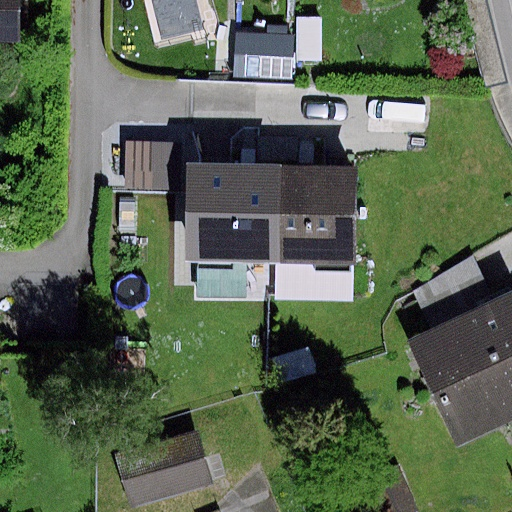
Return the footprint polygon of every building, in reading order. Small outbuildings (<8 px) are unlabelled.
[(0,0),(0,41),(16,41),(15,0),(0,0)] [(485,0),(460,0),(482,90),(506,84),(485,0)] [(292,37),(236,34),(234,76),(290,78),(292,37)] [(186,138),(134,137),(133,190),(185,191),(186,138)] [(277,168),(192,164),(187,257),(272,261),(277,168)] [(354,171),(277,168),(272,261),(350,264),(354,171)] [(473,256),(412,294),(427,329),(491,299),(473,256)] [(491,299),(427,329),(404,339),(453,445),(511,418),(511,297),(509,291),(491,299)] [(311,348),(272,359),(278,383),(318,372),(311,348)] [(195,434),(118,455),(133,510),(211,488),(195,434)] [(416,511),(396,462),(358,477),(372,511),(416,511)]
